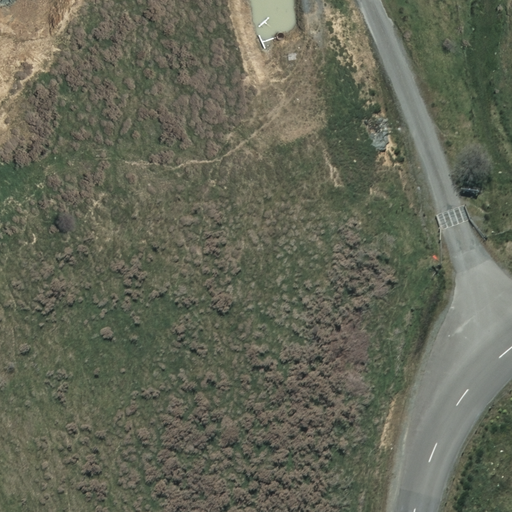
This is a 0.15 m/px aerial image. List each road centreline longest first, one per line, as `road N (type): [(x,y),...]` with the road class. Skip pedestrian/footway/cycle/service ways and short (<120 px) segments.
road 1 (track): [(376,0),(498,358)]
road 2 (tertiary): [(511,347),(446,420),(414,511)]
